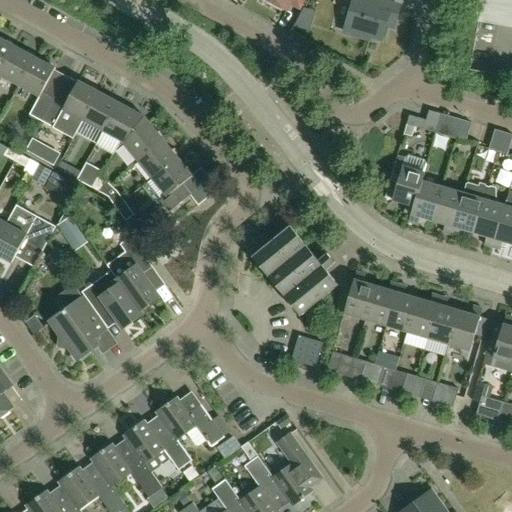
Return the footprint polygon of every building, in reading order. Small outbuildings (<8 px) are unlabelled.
[(290,1),(300,7),(304,0),(266,0),(285,10),(290,1)] [(400,7),(392,5),(374,0),(353,0),(344,32),(369,40),(371,36),(382,40),(382,37),(381,37),(384,26),(393,29),(400,7)] [(0,73),(15,46),(0,38),(0,73)] [(0,75),(19,86),(35,57),(15,46),(0,73),(0,75)] [(43,91),(55,68),(35,57),(19,86),(39,97),(29,115),(41,121),(54,98),(43,91)] [(83,121),(99,92),(78,81),(66,104),(54,98),(41,121),(53,128),(63,110),(83,121)] [(103,132),(119,103),(99,92),(83,121),(103,132)] [(123,143),(149,123),(145,117),(119,103),(103,132),(123,143)] [(426,120),(409,115),(406,125),(423,130),(426,120)] [(456,140),(462,120),(453,118),(447,137),(456,140)] [(462,120),(456,140),(466,142),(471,123),(462,120)] [(138,161),(163,140),(149,123),(123,143),(138,161)] [(498,152),(504,133),(494,130),(489,149),(498,152)] [(511,138),(511,135),(504,133),(498,152),(507,155),(511,138)] [(32,140),(26,151),(53,166),(59,155),(32,140)] [(152,179),(178,158),(163,140),(138,161),(152,179)] [(14,162),(19,154),(8,148),(3,155),(14,162)] [(19,154),(14,162),(25,168),(30,160),(19,154)] [(422,181),(425,173),(421,172),(423,163),(422,159),(407,154),(402,157),(397,156),(390,180),(385,196),(384,198),(406,204),(403,212),(411,215),(422,181)] [(198,206),(209,197),(178,158),(152,179),(166,196),(160,200),(170,212),(190,196),(198,206)] [(96,180),(98,176),(101,171),(86,163),(81,172),(77,180),(91,188),(96,180)] [(53,172),(39,164),(31,179),(46,187),(53,172)] [(66,174),(77,180),(81,172),(70,166),(66,174)] [(91,188),(105,195),(113,186),(109,182),(105,180),(98,176),(96,180),(91,188)] [(432,221),(442,187),(422,181),(411,215),(408,223),(417,225),(420,217),(432,221)] [(474,233),(488,187),(480,185),(479,188),(466,184),(463,193),(450,235),(459,238),(461,230),(474,233)] [(120,193),(118,191),(113,186),(105,195),(108,197),(115,208),(123,202),(126,200),(120,193)] [(450,235),(463,193),(442,187),(432,221),(445,225),(442,233),(450,235)] [(492,248),(504,206),(495,203),(495,189),(488,187),(474,233),(486,237),(484,245),(492,248)] [(511,244),(511,192),(508,191),(504,206),(492,248),(500,250),(502,242),(511,244)] [(133,210),(126,200),(123,202),(115,208),(123,218),(133,210)] [(43,251),(56,227),(16,206),(7,224),(6,223),(0,235),(0,257),(11,264),(24,241),(43,251)] [(78,230),(70,217),(56,227),(65,239),(78,230)] [(319,260),(315,255),(290,226),(253,256),(280,289),(301,316),(333,290),(339,285),(326,270),(335,263),(327,253),(319,260)] [(143,274),(152,267),(141,252),(131,237),(120,245),(127,254),(109,266),(108,265),(107,266),(111,271),(117,280),(139,311),(140,310),(159,297),(143,274)] [(139,311),(117,280),(111,271),(82,292),(96,313),(106,306),(122,328),(142,314),(140,310),(139,311)] [(365,320),(375,286),(363,283),(365,275),(356,272),(344,314),(365,320)] [(386,326),(399,284),(390,282),(388,290),(375,286),(365,320),(386,326)] [(407,332),(417,299),(404,295),(407,287),(399,284),(386,326),(407,332)] [(428,338),(440,297),(432,294),(430,302),(417,299),(407,332),(428,338)] [(95,338),(106,330),(83,297),(49,322),(60,337),(58,347),(68,349),(77,361),(100,345),(95,338)] [(448,345),(458,311),(446,307),(448,299),(440,297),(428,338),(448,345)] [(482,337),(487,320),(480,317),(482,309),(473,307),(471,315),(458,311),(448,345),(470,351),(475,335),(482,337)] [(34,335),(44,327),(35,315),(25,323),(34,335)] [(511,363),(511,326),(511,327),(511,326),(511,318),(505,316),(503,324),(495,322),(490,340),(485,356),(493,358),(511,363)] [(323,343),(299,336),(292,360),(316,368),(323,343)] [(369,384),(390,390),(395,371),(384,367),(388,354),(379,351),(375,364),(369,384)] [(327,371),(348,378),(354,358),(333,352),(327,371)] [(369,384),(375,364),(354,358),(348,378),(369,384)] [(0,415),(12,407),(0,390),(0,378),(4,376),(0,370),(0,415)] [(390,390),(411,396),(416,377),(395,371),(390,390)] [(425,379),(416,377),(411,396),(420,399),(425,379)] [(458,389),(449,386),(444,406),(453,408),(456,397),(458,389)] [(491,393),(475,389),(472,401),(479,403),(476,415),(485,418),(491,399),(490,398),(491,393)] [(177,441),(177,440),(196,427),(211,447),(225,438),(201,405),(189,414),(177,397),(156,412),(168,429),(177,441)] [(292,421),(288,414),(278,421),(283,428),(292,421)] [(192,461),(177,440),(177,441),(168,429),(156,438),(144,421),(123,436),(135,453),(136,452),(144,464),(145,464),(164,450),(179,471),(192,461)] [(313,492),(301,475),(314,466),(290,433),(277,443),(292,464),(273,477),(272,478),(281,489),(280,490),(292,507),(313,492)] [(241,447),(234,437),(217,449),(224,459),(241,448),(241,447)] [(257,457),(247,443),(241,447),(241,448),(251,462),(257,457)] [(162,488),(145,464),(144,464),(136,452),(135,453),(124,461),(112,444),(91,459),(103,476),(112,487),(131,473),(149,498),(161,489),(162,488)] [(278,511),(269,498),(280,490),(281,489),(272,478),(273,477),(258,457),(244,466),(259,487),(240,501),(247,511),(278,511)] [(121,511),(127,508),(112,487),(103,476),(91,484),(79,467),(58,482),(70,499),(71,499),(79,511),(80,510),(99,497),(109,511),(121,511)] [(199,477),(192,467),(184,473),(191,482),(199,477)] [(222,478),(215,468),(207,473),(215,484),(222,478)] [(247,511),(240,501),(225,480),(212,490),(218,499),(200,511),(247,511)] [(149,498),(147,499),(154,508),(168,498),(161,489),(149,498)] [(81,511),(80,510),(79,511),(71,499),(70,499),(59,507),(47,490),(26,506),(30,511),(81,511)] [(445,511),(430,491),(401,511),(445,511)] [(191,503),(183,492),(177,497),(184,508),(191,503)] [(199,511),(193,503),(180,511),(199,511)]
